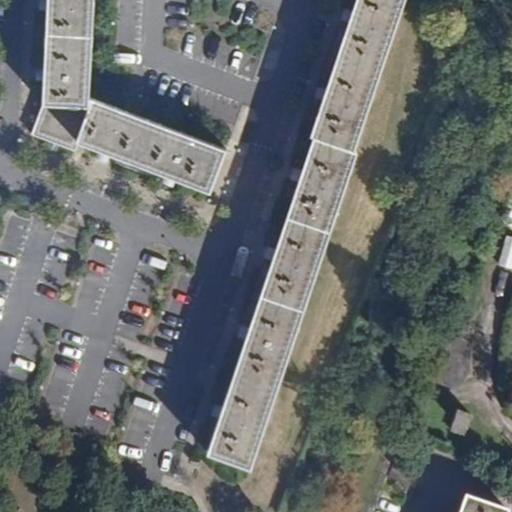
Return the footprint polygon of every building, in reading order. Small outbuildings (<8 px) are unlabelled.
[(92,0),(47,0),(42,106),(30,135),(71,151),(75,143),(208,192),(223,152),(87,102),(92,0)] [(356,0),(311,141),(315,142),(211,459),(254,473),(359,154),(355,153),(404,0),(356,0)] [(511,235),(506,234),(498,265),(511,268),(511,235)] [(465,441),(472,425),(456,418),(448,434),(465,441)] [(394,459),(388,478),(413,485),(419,466),(394,459)] [(466,496),(459,511),(508,511),(509,511),(466,496)]
